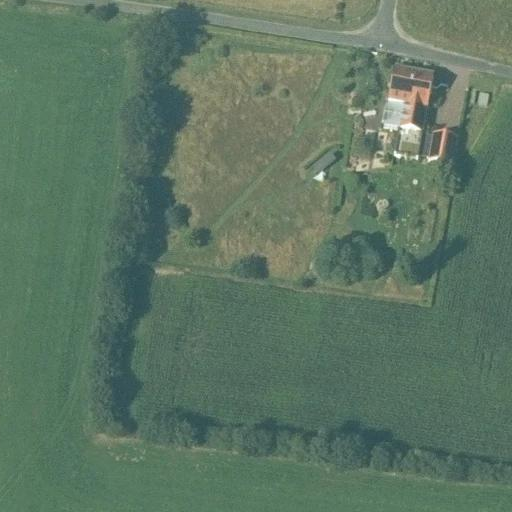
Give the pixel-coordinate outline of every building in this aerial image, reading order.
[(433,84),(395,76),(389,109),(427,116),(433,84)] [(427,116),(389,109),(388,112),(386,112),(383,128),(385,129),(384,133),(399,135),(399,136),(423,141),(427,116)] [(423,141),(399,136),(394,161),(418,165),(418,163),(422,141),(423,141)] [(459,144),(434,140),(433,143),(429,165),(429,168),(454,172),(459,144)] [(433,143),(422,141),(418,163),(429,165),(433,143)]
